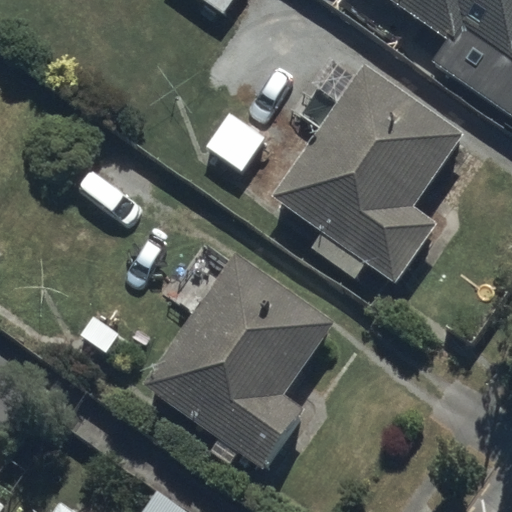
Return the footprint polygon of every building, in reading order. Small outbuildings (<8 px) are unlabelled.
[(190,0),(225,23),(241,0),(190,0)] [(511,0),(375,0),(452,52),(436,76),(511,127),(511,0)] [(367,79),(278,210),(380,279),(403,295),(442,239),(418,223),(469,148),(367,79)] [(208,156),(241,178),(265,143),(231,121),(208,156)] [(236,268),(148,396),(250,465),(276,483),(315,427),(288,409),(337,337),(236,268)]
